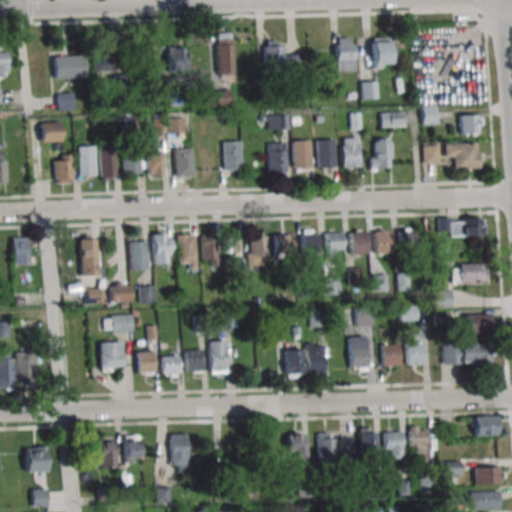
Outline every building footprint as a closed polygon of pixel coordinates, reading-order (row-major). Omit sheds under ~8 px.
[(215,33),(215,74),(232,74),(232,33),(215,33)] [(353,71),(353,38),(334,38),(334,71),(353,71)] [(370,38),(370,67),(389,67),(389,38),(370,38)] [(281,64),(281,40),(262,40),(262,64),(281,64)] [(184,47),(166,47),(166,78),(184,78),(184,47)] [(92,71),(117,71),(117,52),(92,52),(92,71)] [(53,77),(84,77),(84,55),(53,55),(53,77)] [(287,55),(287,73),(301,73),(301,55),(287,55)] [(359,98),(376,98),(376,82),(359,82),(359,98)] [(55,92),(55,110),(72,110),(72,92),(55,92)] [(419,106),(419,124),(435,124),(435,106),(419,106)] [(378,126),(402,126),(402,112),(378,112),(378,126)] [(266,114),(266,129),(287,129),(287,114),(266,114)] [(452,134),(481,134),(481,115),(452,115),(452,134)] [(59,122),(39,122),(39,141),(59,141),(59,122)] [(339,166),(356,166),(356,138),(339,138),(339,166)] [(367,168),(389,168),(389,138),(367,138),(367,168)] [(315,167),(333,167),(333,139),(315,139),(315,167)] [(310,169),(309,140),(291,140),(291,169),(310,169)] [(240,170),(240,141),(221,141),(221,170),(240,170)] [(267,141),(267,173),(284,173),(284,141),(267,141)] [(441,143),(441,158),(452,158),(452,169),(477,169),(477,143),(441,143)] [(95,145),(77,145),(77,176),(95,176),(95,145)] [(437,163),(437,145),(420,145),(420,163),(437,163)] [(98,180),(114,180),(114,147),(98,147),(98,180)] [(174,148),(174,177),(191,177),(191,148),(174,148)] [(162,177),(161,149),(145,150),(146,178),(162,177)] [(53,155),(53,183),(70,183),(70,155),(53,155)] [(122,155),(122,174),(139,174),(139,155),(122,155)] [(484,235),(484,217),(435,217),(435,235),(484,235)] [(317,253),(317,230),(299,230),(299,253),(317,253)] [(366,230),(348,230),(347,254),(365,254),(366,230)] [(389,253),(389,230),(372,230),(372,253),(389,253)] [(396,253),(415,253),(415,230),(396,230),(396,253)] [(323,255),(341,255),(341,231),(323,231),(323,255)] [(272,233),(272,255),(292,255),(292,233),(272,233)] [(152,263),(169,263),(169,234),(152,234),(152,263)] [(177,234),(177,266),(194,266),(194,234),(177,234)] [(215,235),(200,235),(200,264),(215,264),(215,235)] [(265,235),(246,235),(246,271),(265,271),(265,235)] [(27,236),(10,236),(10,264),(27,264),(27,236)] [(95,275),(95,237),(78,237),(78,275),(95,275)] [(127,240),(127,270),(145,270),(145,240),(127,240)] [(448,263),(448,282),(486,282),(486,263),(448,263)] [(386,290),(386,273),(370,274),(370,290),(386,290)] [(407,273),(396,273),(396,289),(407,289),(407,273)] [(339,276),(323,276),(323,295),(339,295),(339,276)] [(127,303),(127,284),(105,284),(105,287),(84,287),(84,303),(127,303)] [(152,303),(152,285),(137,285),(137,303),(152,303)] [(397,305),(397,322),(417,322),(417,305),(397,305)] [(307,310),(307,327),(322,327),(322,310),(307,310)] [(462,333),(491,333),(491,313),(462,313),(462,333)] [(130,314),(101,314),(101,331),(130,331),(130,314)] [(230,314),(213,314),(213,332),(230,332),(230,314)] [(365,371),(365,336),(347,336),(347,371),(365,371)] [(422,364),(421,338),(403,338),(404,364),(422,364)] [(98,340),(98,371),(120,371),(120,340),(98,340)] [(225,373),(225,341),(207,341),(207,373),(225,373)] [(397,343),(379,343),(380,366),(398,365),(397,343)] [(440,343),(440,363),(490,363),(490,343),(440,343)] [(304,344),(304,374),(323,374),(323,344),(304,344)] [(282,376),(301,376),(300,345),(282,345),(282,376)] [(183,372),(201,372),(201,349),(183,349),(183,372)] [(33,352),(0,351),(0,388),(13,388),(13,386),(33,386),(33,352)] [(135,351),(135,374),(153,374),(153,351),(135,351)] [(177,355),(160,355),(160,375),(177,375),(177,355)] [(498,434),(498,416),(471,416),(471,434),(498,434)] [(426,426),(408,426),(408,458),(426,458),(426,426)] [(358,427),(358,454),(375,454),(375,427),(358,427)] [(401,458),(401,429),(382,430),(382,458),(401,458)] [(261,456),(279,456),(279,430),(261,430),(261,456)] [(285,461),(304,461),(304,430),(286,430),(285,461)] [(333,432),(315,432),(315,459),(333,459),(333,432)] [(186,472),(186,433),(169,433),(169,472),(186,472)] [(122,435),(122,462),(138,462),(138,435),(122,435)] [(114,439),(98,439),(98,468),(114,468),(114,439)] [(45,471),(45,446),(24,446),(24,471),(45,471)] [(443,461),(443,475),(459,475),(459,461),(443,461)] [(500,483),(499,466),(471,467),(471,484),(500,483)] [(168,500),(168,487),(154,487),(154,500),(168,500)] [(46,505),(46,489),(30,489),(30,505),(46,505)] [(498,509),(498,491),(468,491),(468,509),(498,509)]
